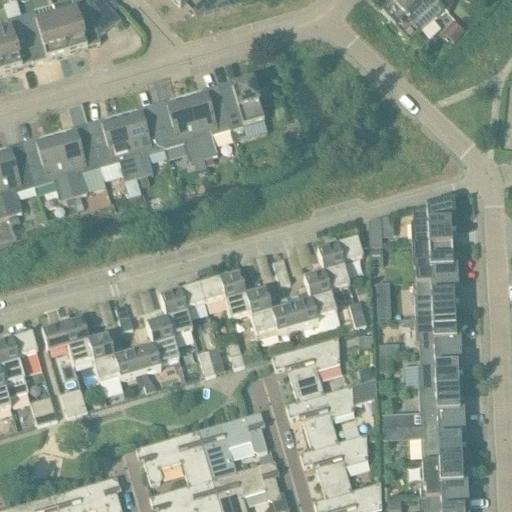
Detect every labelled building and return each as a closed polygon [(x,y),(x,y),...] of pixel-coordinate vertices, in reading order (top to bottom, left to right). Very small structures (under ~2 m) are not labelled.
[(96,48),(100,47),(98,41),(121,25),(97,0),(88,0),(86,0),(72,5),(74,12),(55,18),(67,56),(87,50),(96,48)] [(170,0),(180,10),(190,0),(170,0)] [(205,0),(203,2),(193,12),(195,18),(229,8),(221,0),(205,0)] [(393,0),(388,4),(391,7),(381,17),(409,46),(444,12),(437,4),(436,3),(432,0),(393,0)] [(440,0),(437,4),(444,12),(452,5),(447,0),(440,0)] [(20,20),(32,59),(44,56),(46,62),(67,56),(55,18),(37,23),(34,16),(20,20)] [(9,31),(0,34),(0,71),(1,75),(22,69),(20,63),(32,59),(20,20),(7,24),(9,31)] [(460,25),(467,33),(474,26),(470,22),(465,21),(460,25)] [(446,33),(456,43),(464,35),(454,25),(446,33)] [(217,89),(230,134),(264,124),(253,86),(232,92),(231,87),(234,86),(233,85),(217,89)] [(206,100),(187,105),(204,163),(218,159),(212,140),(230,134),(217,89),(201,94),(202,95),(205,94),(206,100)] [(267,89),(260,92),(263,103),(271,101),(267,89)] [(152,108),(165,153),(184,148),(189,168),(195,166),(204,163),(187,105),(167,111),(165,106),(168,105),(168,104),(152,108)] [(141,119),(121,125),(138,182),(147,180),(152,178),(147,159),(165,153),(152,108),(136,113),(136,114),(139,113),(141,119)] [(136,183),(138,182),(121,125),(102,130),(100,125),(103,124),(103,123),(87,128),(100,172),(118,167),(124,187),(136,183)] [(76,138),(56,144),(73,202),(87,197),(81,178),(100,172),(87,128),(71,132),(71,134),(74,133),(76,138)] [(21,147),(35,192),(53,186),(59,206),(73,202),(56,144),(36,149),(35,144),(38,143),(38,142),(21,147)] [(11,157),(0,160),(0,194),(8,221),(22,217),(16,197),(35,192),(21,147),(5,151),(6,153),(9,152),(11,157)] [(204,163),(195,166),(198,175),(206,172),(204,163)] [(147,180),(138,182),(141,192),(149,190),(147,180)] [(136,183),(124,187),(129,202),(140,199),(136,183)] [(411,250),(451,248),(450,225),(454,225),(453,200),(445,203),(411,213),(412,214),(412,226),(410,226),(411,250)] [(80,202),(74,204),(78,216),(84,215),(80,202)] [(8,223),(10,231),(19,228),(16,220),(8,223)] [(381,251),(380,222),(379,222),(379,227),(369,227),(368,225),(369,252),(381,251)] [(343,267),(362,262),(357,243),(337,249),(335,242),(329,244),(327,248),(328,252),(317,255),(321,270),(323,277),(343,271),(344,271),(343,267)] [(451,248),(411,250),(412,274),(415,274),(415,286),(457,284),(456,261),(452,261),(451,248)] [(370,271),(382,270),(381,251),(369,252),(370,271)] [(276,279),(286,276),(283,264),(272,267),(276,279)] [(306,290),(310,305),(330,299),(331,299),(330,295),(349,289),(343,271),(323,277),(321,270),(316,272),(313,276),(314,279),(304,282),(306,290)] [(243,293),(239,277),(228,281),(227,277),(223,275),(216,276),(218,283),(199,289),(204,307),(223,302),(224,306),(225,306),(245,300),(243,293)] [(290,287),(286,276),(276,279),(279,291),(290,287)] [(457,284),(415,286),(416,298),(413,298),(415,322),(455,320),(454,307),(458,307),(457,284)] [(388,287),(376,288),(376,300),(380,300),(385,299),(389,299),(388,287)] [(166,323),(186,317),(187,317),(185,313),(204,307),(199,289),(180,294),(178,288),(171,290),(169,294),(170,297),(159,300),(164,316),(166,323)] [(297,333),(318,327),(316,322),(335,317),(330,299),(310,305),(306,290),(301,292),(299,295),(299,299),(288,302),(290,310),(297,333)] [(267,302),(265,294),(254,297),(253,293),(249,291),(243,293),(245,300),(225,306),(230,324),(249,318),(250,322),(251,322),(271,316),(267,302)] [(267,302),(271,316),(251,322),(258,345),(297,333),(290,310),(288,302),(277,305),(276,303),(272,300),(267,302)] [(352,320),(362,317),(359,305),(348,309),(352,320)] [(115,313),(118,324),(129,321),(126,309),(115,313)] [(151,343),(153,351),(173,345),(172,341),(191,335),(186,317),(166,323),(164,316),(158,317),(156,321),(157,325),(146,328),(151,343)] [(362,317),(352,320),(355,332),(366,329),(362,317)] [(417,346),(417,358),(461,356),(460,333),(455,333),(455,320),(415,322),(416,346),(417,346)] [(86,338),(81,323),(70,326),(69,323),(65,321),(59,322),(61,329),(41,335),(47,353),(66,348),(67,352),(68,352),(88,346),(86,338)] [(132,333),(129,321),(118,324),(122,336),(132,333)] [(18,362),(37,356),(32,338),(12,343),(10,337),(4,339),(2,343),(3,346),(0,346),(0,371),(18,366),(19,366),(18,362)] [(86,338),(88,346),(68,352),(73,369),(92,364),(93,368),(94,368),(114,362),(112,355),(107,339),(96,343),(95,339),(91,337),(86,338)] [(359,340),(361,353),(371,351),(368,339),(359,340)] [(299,340),(291,342),(293,349),(301,347),(299,340)] [(324,399),(316,375),(339,368),(338,342),(271,362),(275,374),(284,372),(284,371),(289,369),(290,375),(288,376),(297,407),(324,399)] [(173,345),(153,351),(151,343),(145,345),(143,349),(144,352),(133,356),(140,379),(160,373),(159,368),(178,363),(173,345)] [(237,346),(226,349),(230,361),(241,358),(237,346)] [(399,348),(379,348),(379,359),(399,358),(399,348)] [(112,355),(114,362),(94,368),(99,386),(118,380),(119,385),(140,379),(133,356),(122,359),(121,355),(117,353),(112,354),(112,355)] [(201,369),(212,366),(208,354),(198,358),(201,369)] [(461,356),(417,358),(418,370),(417,370),(418,394),(458,392),(457,379),(462,379),(461,356)] [(241,358),(230,361),(233,373),(244,370),(241,358)] [(388,360),(380,360),(381,370),(389,370),(388,360)] [(0,371),(0,395),(5,394),(8,403),(27,397),(23,384),(18,366),(0,371)] [(212,366),(201,369),(204,381),(215,378),(212,366)] [(358,374),(362,386),(373,383),(370,371),(358,374)] [(338,448),(330,423),(353,417),(353,410),(376,403),(375,384),(324,399),(297,407),(294,408),(285,410),(289,423),(298,420),(298,419),(303,418),(304,423),(302,424),(311,456),(338,448)] [(63,409),(83,404),(80,392),(60,398),(63,409)] [(420,418),(420,430),(464,428),(463,405),(459,405),(458,392),(418,394),(419,418),(420,418)] [(8,403),(5,394),(0,395),(0,414),(10,412),(8,403)] [(53,412),(50,401),(30,406),(33,418),(53,412)] [(87,415),(83,404),(63,409),(67,421),(87,415)] [(53,412),(33,418),(37,430),(57,424),(53,412)] [(198,435),(212,484),(259,471),(258,470),(236,477),(229,453),(250,447),(253,456),(257,458),(267,455),(258,427),(262,426),(260,417),(198,435)] [(396,431),(396,419),(381,420),(382,432),(396,431)] [(464,428),(462,428),(420,430),(396,431),(382,432),(383,445),(420,443),(421,466),(461,464),(461,451),(465,450),(464,428)] [(180,467),(188,491),(212,484),(198,435),(135,454),(138,462),(142,461),(150,489),(159,487),(162,483),(159,473),(180,467)] [(325,504),(352,496),(344,471),(367,465),(366,440),(338,448),(311,456),(308,457),(308,456),(299,459),(303,471),(313,468),(312,468),(317,466),(319,472),(316,473),(325,503),(325,504)] [(419,502),(424,502),(468,500),(466,477),(462,477),(461,464),(421,466),(423,490),(419,490),(419,502)] [(274,466),(273,466),(258,470),(259,471),(212,484),(219,511),(287,511),(283,496),(279,498),(272,475),(276,474),(274,466)] [(103,511),(107,511),(106,511),(120,511),(115,491),(118,490),(116,482),(54,500),(57,511),(103,511)] [(219,511),(212,484),(188,491),(165,498),(150,502),(152,511),(156,509),(156,511),(219,511)] [(322,504),(313,507),(314,511),(381,511),(380,488),(352,496),(322,505),(322,504)] [(57,511),(54,500),(10,511),(57,511)] [(468,511),(468,500),(424,502),(424,511),(468,511)]
